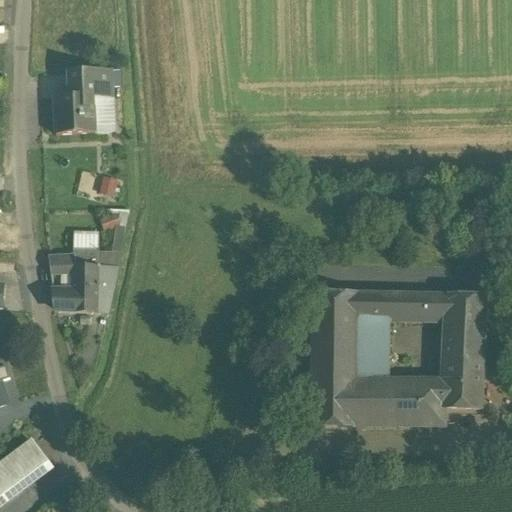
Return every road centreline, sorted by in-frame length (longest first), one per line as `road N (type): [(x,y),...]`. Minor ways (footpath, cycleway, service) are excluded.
road 1 (residential): [(23,0),(19,113),(28,255),(84,466),(134,511)]
road 2 (track): [(243,452),(269,459),(511,451)]
